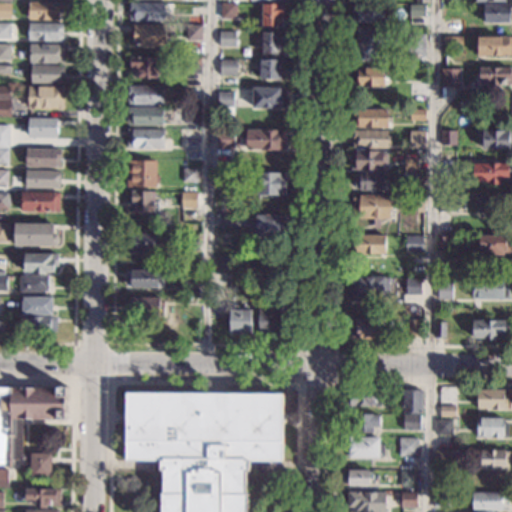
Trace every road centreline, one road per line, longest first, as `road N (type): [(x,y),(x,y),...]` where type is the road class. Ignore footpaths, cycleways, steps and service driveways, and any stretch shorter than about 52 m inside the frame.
road 1 (residential): [(317,511),(325,0)]
road 2 (residential): [(90,511),(98,0)]
road 3 (residential): [(511,364),(0,362)]
